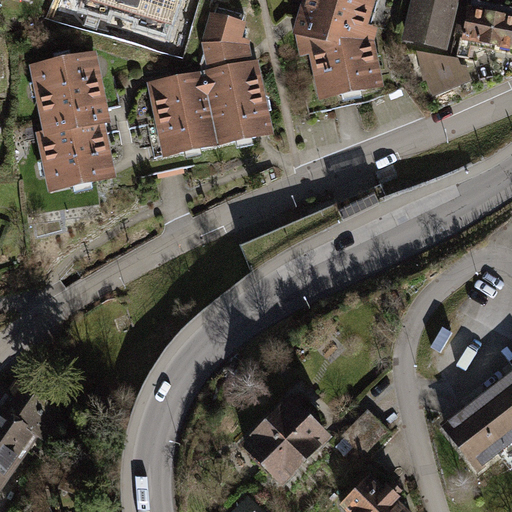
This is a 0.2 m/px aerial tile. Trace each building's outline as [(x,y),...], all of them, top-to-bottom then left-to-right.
[(94,0),(91,14),(165,30),(171,0),(94,0)] [(376,0),(306,0),(296,36),(301,59),(311,57),(321,104),(383,90),(373,43),(376,31),(368,29),(376,0)] [(412,0),(405,40),(453,48),(462,0),(412,0)] [(511,8),(470,1),(463,42),(511,50),(511,8)] [(206,74),(149,85),(163,153),(164,160),(265,140),(276,138),(261,58),(254,59),(251,41),(243,39),(247,26),(211,15),(200,46),(206,74)] [(462,60),(417,52),(424,84),(429,81),(434,97),(474,82),(462,60)] [(97,53),(28,68),(44,137),(37,138),(50,195),(115,181),(113,170),(104,130),(113,128),(97,53)] [(394,215),(381,186),(241,248),(253,277),(394,215)] [(511,373),(441,430),(476,480),(511,450),(511,373)] [(16,389),(0,413),(0,501),(36,444),(48,450),(66,420),(16,389)] [(290,397),(242,448),(284,491),(334,439),(290,397)] [(390,435),(369,412),(340,438),(362,458),(390,435)] [(413,511),(377,475),(341,510),(343,511),(413,511)]
